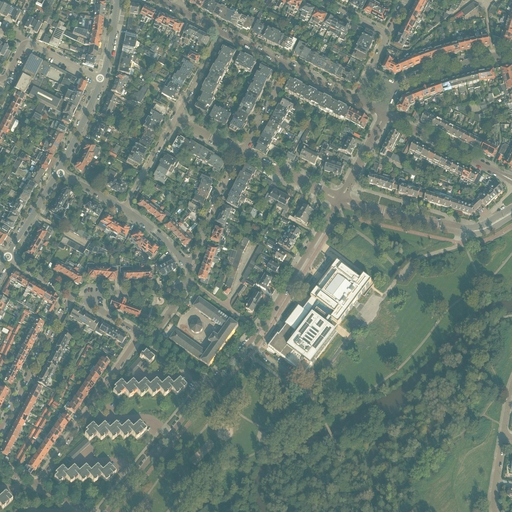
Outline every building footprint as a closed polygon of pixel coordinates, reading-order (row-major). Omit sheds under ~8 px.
[(38,0),(36,5),(41,8),(45,0),(38,0)] [(45,0),(41,8),(49,12),(54,0),(45,0)] [(198,0),(196,6),(201,9),(206,0),(198,0)] [(206,0),(201,9),(207,12),(213,1),(211,0),(210,0),(206,0)] [(279,0),(276,6),(277,7),(279,8),(281,4),(283,6),(286,1),(286,0),(279,0)] [(286,13),(289,14),(296,0),(289,0),(287,5),(290,7),(286,13)] [(296,0),(289,14),(292,16),(293,14),(294,12),(295,13),(297,13),(298,11),(299,7),(302,3),(301,2),(300,1),(299,2),(296,0)] [(359,0),(356,7),(357,8),(358,9),(359,9),(362,10),(366,2),(367,0),(359,0)] [(366,7),(364,11),(365,12),(365,13),(366,13),(367,13),(371,15),(377,3),(373,2),(369,0),(369,1),(368,3),(366,7)] [(416,2),(414,5),(424,10),(425,10),(428,12),(429,11),(429,10),(428,9),(430,5),(428,4),(419,0),(416,0),(415,2),(416,2)] [(207,12),(213,15),(218,4),(213,1),(207,12)] [(498,1),(495,3),(491,6),(498,10),(502,3),(498,1)] [(218,4),(213,15),(219,18),(224,9),(224,7),(225,5),(220,2),(218,4)] [(377,18),(378,19),(384,7),(377,3),(371,15),(374,17),(375,18),(376,18),(377,18)] [(299,19),(302,20),(309,7),(306,5),(305,4),(304,4),(303,4),(299,13),(302,14),(299,19)] [(126,31),(127,31),(136,33),(137,27),(132,26),(134,15),(137,16),(139,6),(130,5),(126,31)] [(413,8),(411,11),(423,17),(425,18),(426,16),(423,15),(425,11),(425,10),(424,10),(414,5),(412,8),(413,8)] [(4,21),(7,23),(14,10),(11,9),(8,7),(3,16),(6,18),(4,21)] [(142,16),(140,20),(141,20),(140,22),(142,23),(143,23),(150,10),(144,7),(142,11),(140,15),(142,16)] [(219,18),(225,21),(230,10),(224,7),(219,18)] [(309,7),(302,20),(305,22),(307,17),(310,18),(314,9),(313,8),(312,8),(311,8),(309,7)] [(384,7),(378,19),(380,20),(380,21),(381,21),(383,21),(384,22),(384,21),(385,20),(385,19),(385,18),(387,15),(388,14),(388,13),(389,10),(384,7)] [(230,10),(225,21),(230,24),(232,21),(236,13),(237,11),(231,8),(230,10)] [(14,10),(7,23),(10,24),(12,21),(15,23),(20,13),(16,11),(16,12),(14,10)] [(155,12),(150,10),(142,25),(139,30),(141,31),(148,19),(151,21),(155,12)] [(310,23),(315,25),(321,13),(319,12),(319,11),(318,11),(317,11),(316,10),(312,18),(310,23)] [(410,14),(407,18),(419,24),(423,17),(411,11),(411,12),(410,12),(409,13),(410,14)] [(461,12),(454,17),(456,20),(463,15),(461,12)] [(76,26),(80,17),(76,15),(73,13),(69,22),(76,26)] [(158,18),(153,27),(156,28),(156,27),(159,28),(160,27),(165,16),(165,17),(162,15),(162,14),(160,13),(158,18)] [(230,24),(236,27),(242,16),(236,13),(230,24)] [(321,13),(315,25),(318,27),(319,25),(321,26),(327,16),(326,15),(325,15),(324,14),(321,13)] [(255,27),(253,31),(255,32),(254,34),(258,36),(263,27),(264,25),(261,24),(261,23),(259,22),(262,16),(259,14),(254,23),(257,25),(255,27)] [(503,17),(502,20),(511,23),(511,16),(508,15),(506,19),(503,17)] [(166,28),(171,19),(168,18),(168,17),(167,16),(166,17),(165,16),(160,27),(163,28),(161,31),(164,33),(166,28)] [(242,30),(243,28),(248,17),(247,19),(242,16),(236,27),(242,30)] [(324,29),(328,31),(334,19),(333,19),(333,18),(331,17),(330,17),(328,16),(321,29),(324,31),(324,29)] [(75,29),(101,35),(103,20),(94,19),(80,17),(76,26),(75,29)] [(248,17),(243,28),(247,30),(248,28),(250,29),(254,21),(255,21),(255,20),(251,18),(251,19),(248,17)] [(26,32),(29,34),(35,22),(33,20),(29,18),(24,28),(27,29),(26,32)] [(407,18),(404,25),(415,31),(417,26),(420,28),(421,25),(420,25),(419,25),(419,24),(407,18)] [(173,31),(177,22),(177,21),(175,20),(174,21),(171,19),(166,28),(167,29),(165,33),(168,34),(169,32),(171,33),(173,31)] [(328,31),(327,32),(329,34),(330,32),(330,33),(333,34),(335,31),(339,22),(337,20),(337,21),(336,21),(334,20),(334,19),(328,31)] [(505,28),(511,30),(511,23),(502,20),(501,19),(500,22),(504,24),(503,27),(505,28)] [(35,22),(29,34),(32,35),(33,32),(37,34),(42,25),(38,23),(35,22)] [(44,37),(42,42),(42,43),(46,44),(57,49),(57,48),(59,44),(63,36),(65,31),(66,29),(62,27),(64,24),(59,22),(58,25),(54,23),(52,27),(56,29),(50,40),(48,39),(48,38),(44,37)] [(173,31),(171,33),(175,35),(174,35),(177,37),(183,25),(181,24),(180,24),(177,23),(177,22),(173,31)] [(335,31),(333,34),(336,35),(336,36),(336,37),(338,38),(340,34),(345,25),(344,25),(342,24),(342,23),(339,22),(335,31)] [(351,28),(350,29),(354,31),(356,32),(356,31),(359,27),(353,24),(351,28)] [(341,34),(339,38),(341,40),(344,41),(346,37),(349,31),(350,29),(351,28),(348,27),(348,26),(347,25),(346,26),(345,25),(340,34),(341,34)] [(404,25),(401,32),(418,41),(420,39),(413,36),(415,31),(404,25)] [(182,37),(181,38),(184,39),(184,40),(183,43),(185,44),(192,29),(187,26),(185,31),(182,37)] [(258,36),(257,38),(263,41),(264,40),(269,30),(263,27),(258,36)] [(500,30),(499,33),(501,34),(502,34),(511,36),(511,30),(505,28),(505,30),(504,30),(504,28),(500,27),(499,30),(500,30)] [(86,40),(100,43),(101,35),(75,29),(72,34),(86,40)] [(185,44),(187,45),(188,42),(189,42),(190,41),(192,42),(198,32),(192,29),(185,44)] [(269,30),(264,40),(267,42),(267,43),(274,46),(275,45),(278,47),(278,48),(283,38),(280,36),(280,35),(278,33),(279,33),(276,31),(275,32),(273,31),(272,32),(269,30)] [(84,45),(90,47),(98,49),(100,43),(86,40),(72,34),(65,31),(63,36),(84,45)] [(126,34),(125,41),(136,43),(138,37),(136,37),(136,36),(136,33),(127,31),(127,34),(126,34)] [(366,31),(363,36),(364,37),(374,42),(376,38),(374,37),(375,35),(366,31)] [(197,44),(194,49),(197,50),(204,35),(198,32),(192,42),(197,44)] [(398,37),(397,38),(406,43),(408,40),(412,42),(414,39),(418,41),(401,32),(399,35),(398,35),(397,37),(398,37)] [(487,32),(481,33),(483,47),(486,47),(489,47),(489,46),(490,46),(487,32)] [(475,34),(477,48),(483,47),(481,33),(478,33),(475,34)] [(457,38),(456,38),(460,52),(461,52),(463,52),(463,51),(466,51),(463,37),(462,34),(459,34),(459,38),(457,38)] [(473,38),(469,39),(472,49),(473,50),(475,49),(477,48),(475,34),(472,35),(473,38)] [(500,39),(492,37),(493,41),(493,46),(510,43),(511,40),(511,39),(511,36),(502,34),(500,39)] [(194,49),(192,54),(199,58),(201,55),(197,53),(198,51),(199,51),(200,48),(201,48),(201,47),(202,47),(205,48),(210,38),(204,35),(197,50),(194,49)] [(283,38),(278,48),(284,51),(285,50),(290,39),(289,38),(284,36),(284,37),(283,38)] [(472,49),(469,39),(466,40),(465,36),(463,37),(466,51),(472,49)] [(290,39),(285,50),(289,52),(289,50),(291,51),(294,46),(296,42),(296,41),(297,40),(291,37),(290,39)] [(358,44),(358,45),(361,47),(361,46),(364,47),(364,46),(366,47),(367,46),(371,48),(372,46),(371,45),(373,42),(364,37),(363,37),(363,38),(362,41),(360,40),(358,44)] [(454,42),(450,43),(453,54),(455,54),(457,54),(457,53),(460,52),(456,38),(456,37),(453,38),(454,42)] [(406,43),(397,38),(396,41),(395,41),(394,43),(395,44),(394,44),(403,49),(404,46),(405,46),(406,46),(408,47),(409,47),(410,45),(406,43)] [(445,40),(443,41),(447,56),(450,55),(452,55),(452,54),(453,54),(450,43),(447,44),(446,40),(445,40)] [(4,41),(0,48),(0,55),(3,57),(1,61),(5,63),(11,52),(7,50),(8,47),(5,45),(6,43),(4,41)] [(125,41),(123,47),(135,50),(137,51),(143,54),(153,60),(157,62),(160,56),(159,56),(154,53),(151,51),(146,49),(136,43),(125,41)] [(441,47),(438,48),(441,58),(441,57),(443,57),(444,57),(447,56),(443,41),(440,41),(441,44),(440,44),(441,47)] [(297,48),(295,53),(297,54),(296,55),(300,57),(305,48),(307,45),(301,42),(300,43),(297,48)] [(433,44),(430,44),(429,45),(430,46),(434,59),(438,58),(439,59),(440,58),(441,58),(438,48),(435,49),(434,46),(434,47),(433,44)] [(358,48),(356,51),(366,56),(368,53),(369,53),(371,48),(367,46),(366,47),(364,46),(364,47),(361,46),(361,47),(358,45),(357,47),(358,48)] [(200,100),(195,108),(197,109),(196,112),(206,117),(208,113),(209,112),(206,110),(208,107),(210,108),(210,109),(213,103),(212,103),(214,99),(212,98),(211,98),(213,94),(214,95),(218,88),(217,87),(220,80),(222,80),(226,73),(224,72),(226,69),(228,65),(229,66),(232,62),(232,61),(231,60),(230,59),(231,56),(233,57),(234,57),(234,56),(237,52),(232,49),(226,46),(225,49),(223,48),(219,57),(220,58),(217,64),(217,63),(215,67),(214,67),(210,74),(211,75),(207,82),(206,81),(203,89),(204,89),(202,93),(204,94),(201,101),(200,100)] [(428,51),(423,53),(427,62),(434,59),(430,46),(427,47),(428,50),(428,51)] [(123,47),(122,54),(133,56),(134,54),(136,54),(137,51),(135,50),(123,47)] [(157,47),(154,53),(159,56),(160,56),(161,57),(164,51),(157,47)] [(299,59),(305,62),(311,51),(305,48),(300,57),(299,59)] [(355,51),(353,50),(350,56),(362,62),(363,60),(365,60),(367,57),(366,56),(356,51),(355,51)] [(80,56),(82,56),(96,60),(97,54),(83,51),(83,53),(82,54),(80,53),(79,56),(80,56)] [(420,52),(416,53),(417,55),(420,64),(421,64),(422,64),(424,64),(424,63),(427,62),(423,53),(423,52),(423,51),(420,52)] [(316,54),(311,65),(317,68),(322,59),(318,57),(319,56),(320,53),(318,52),(316,54)] [(178,57),(178,58),(180,59),(181,59),(186,62),(187,59),(196,63),(197,61),(198,61),(199,59),(199,58),(192,54),(189,53),(188,53),(187,55),(184,54),(183,56),(181,55),(181,56),(179,55),(178,57)] [(310,53),(305,62),(311,65),(316,54),(314,53),(313,54),(310,53)] [(412,55),(410,55),(414,67),(418,65),(418,66),(420,65),(420,64),(417,55),(416,53),(413,54),(412,55)] [(122,54),(120,60),(132,63),(132,62),(134,63),(137,58),(133,56),(122,54)] [(234,64),(234,65),(235,66),(236,65),(237,65),(240,67),(239,68),(243,70),(249,58),(245,56),(244,57),(241,55),(238,60),(237,59),(234,64)] [(410,55),(403,58),(407,69),(411,68),(412,68),(413,68),(414,67),(410,55)] [(31,56),(21,75),(32,81),(40,85),(43,78),(45,79),(52,66),(44,62),(44,63),(31,56)] [(322,59),(317,68),(323,71),(328,60),(329,59),(323,56),(322,59)] [(385,70),(388,71),(394,59),(392,58),(388,56),(386,59),(386,60),(385,61),(385,62),(382,68),(383,69),(384,70),(385,70)] [(249,58),(243,70),(247,72),(247,71),(250,72),(251,73),(251,74),(252,74),(253,73),(255,69),(253,68),(256,63),(252,61),(253,60),(249,58)] [(398,63),(399,64),(402,72),(405,71),(407,70),(407,69),(403,58),(397,60),(398,62),(398,63)] [(394,59),(388,71),(389,71),(389,72),(390,73),(392,73),(393,73),(393,74),(395,75),(402,72),(399,64),(398,63),(398,62),(394,60),(394,59)] [(120,60),(119,66),(130,69),(131,68),(132,63),(120,60)] [(328,60),(323,71),(328,74),(334,63),(328,60)] [(181,64),(180,67),(191,73),(193,69),(191,68),(192,66),(183,61),(181,64)] [(333,64),(328,74),(334,77),(340,66),(337,65),(337,66),(333,64)] [(260,69),(259,70),(260,71),(262,72),(260,75),(270,80),(273,74),(271,73),(273,70),(262,65),(260,69)] [(119,66),(118,72),(119,73),(124,76),(128,79),(129,75),(130,69),(119,66)] [(340,66),(334,77),(340,80),(345,70),(341,69),(342,67),(340,66)] [(345,70),(340,80),(346,83),(347,81),(351,72),(352,70),(353,69),(347,66),(345,69),(345,70)] [(179,73),(178,74),(186,78),(189,80),(192,74),(191,73),(180,67),(179,69),(180,70),(179,73)] [(511,67),(493,70),(494,75),(495,75),(498,75),(498,74),(501,73),(502,77),(511,74),(511,69),(511,68),(511,67)] [(489,70),(486,71),(487,80),(488,81),(489,84),(489,86),(493,86),(492,81),(495,80),(495,79),(494,75),(493,70),(492,70),(491,70),(489,70)] [(478,73),(480,83),(483,82),(484,87),(487,87),(487,84),(486,82),(488,81),(487,80),(486,71),(481,72),(480,72),(478,72),(478,73)] [(351,72),(347,81),(351,83),(351,81),(353,82),(358,73),(356,72),(355,74),(351,72)] [(63,80),(60,85),(61,86),(68,89),(70,84),(69,83),(70,82),(67,81),(70,75),(66,73),(63,80)] [(174,75),(173,78),(183,84),(186,78),(178,74),(177,73),(175,76),(174,75)] [(256,79),(254,82),(255,83),(264,87),(267,81),(268,82),(270,80),(260,75),(258,74),(257,73),(255,79),(256,79)] [(471,74),(470,74),(473,84),(473,86),(474,88),(474,89),(480,88),(479,83),(480,83),(478,73),(474,73),(473,73),(471,73),(471,74)] [(116,76),(115,78),(117,79),(121,81),(126,84),(129,79),(128,79),(124,76),(123,77),(122,76),(118,74),(118,75),(117,75),(116,76)] [(474,89),(474,88),(473,86),(473,84),(470,74),(470,75),(469,74),(467,74),(467,75),(464,76),(465,81),(463,81),(464,86),(467,86),(468,90),(474,89)] [(499,82),(501,86),(511,81),(511,74),(502,77),(503,81),(499,82)] [(30,86),(32,81),(21,75),(14,90),(24,95),(29,86),(30,86)] [(70,75),(67,81),(70,82),(74,84),(73,85),(85,90),(87,84),(72,77),(70,75)] [(456,78),(458,88),(459,92),(459,93),(463,92),(466,91),(465,91),(464,86),(463,81),(465,81),(464,76),(459,77),(458,77),(457,77),(456,78)] [(43,78),(40,85),(45,88),(46,88),(46,86),(49,81),(45,79),(43,78)] [(173,78),(170,83),(180,89),(183,84),(173,78)] [(454,89),(458,88),(456,78),(455,78),(454,78),(453,78),(452,79),(449,80),(452,91),(453,94),(456,94),(454,89)] [(112,86),(113,86),(123,90),(124,91),(125,88),(122,86),(123,84),(120,83),(121,81),(117,79),(116,81),(115,81),(114,84),(113,83),(112,86)] [(445,81),(440,83),(444,94),(445,97),(447,96),(446,93),(450,91),(452,91),(449,80),(448,80),(447,80),(446,81),(445,81)] [(30,86),(25,96),(30,98),(39,103),(45,106),(52,109),(53,110),(55,111),(61,114),(72,119),(76,108),(68,104),(56,98),(54,98),(48,94),(44,92),(46,88),(45,88),(40,85),(32,81),(30,86)] [(290,81),(286,90),(286,91),(289,92),(289,93),(289,94),(294,96),(296,97),(297,96),(300,98),(305,88),(302,86),(295,82),(294,83),(290,81)] [(511,81),(501,86),(502,90),(504,93),(505,97),(507,95),(509,95),(509,94),(510,94),(511,93),(511,81)] [(166,89),(175,94),(177,95),(180,89),(170,83),(166,89)] [(251,86),(249,89),(262,96),(263,92),(262,91),(264,87),(255,83),(253,87),(251,86)] [(436,84),(434,85),(437,95),(440,94),(440,95),(443,94),(444,94),(440,83),(439,83),(438,83),(436,84)] [(74,91),(82,95),(85,90),(73,85),(73,86),(76,88),(74,91)] [(428,87),(427,88),(430,97),(431,99),(432,100),(436,98),(436,96),(437,95),(434,85),(430,86),(429,86),(427,87),(428,87)] [(113,86),(112,90),(111,89),(110,91),(111,91),(111,92),(114,93),(114,94),(120,97),(123,90),(113,86)] [(137,102),(140,104),(141,103),(143,100),(149,91),(142,87),(139,92),(141,93),(137,102)] [(305,88),(300,98),(304,100),(303,101),(311,105),(312,104),(315,105),(320,96),(316,94),(317,93),(309,89),(309,90),(305,88)] [(427,100),(431,99),(430,97),(427,88),(426,88),(425,88),(424,88),(424,89),(423,89),(420,90),(425,105),(428,104),(427,101),(428,101),(427,100)] [(175,94),(166,89),(164,92),(163,92),(163,91),(161,94),(170,99),(171,97),(173,98),(175,94)] [(249,94),(247,97),(257,102),(258,99),(260,99),(262,96),(249,89),(247,93),(249,94)] [(425,105),(420,90),(419,91),(418,90),(416,91),(416,92),(411,94),(415,103),(416,104),(419,102),(420,104),(424,103),(425,105)] [(74,91),(73,94),(68,92),(66,96),(79,102),(82,95),(74,91)] [(155,94),(149,91),(143,100),(145,101),(146,98),(151,101),(155,94)] [(17,93),(14,99),(22,103),(25,97),(18,93),(17,93)] [(56,94),(54,98),(56,98),(68,104),(76,108),(79,104),(79,102),(66,96),(66,97),(65,97),(56,94)] [(415,104),(416,104),(415,103),(411,94),(410,94),(408,95),(402,98),(400,102),(409,106),(410,107),(415,104)] [(109,96),(106,103),(115,106),(116,107),(116,106),(115,106),(116,103),(121,105),(122,102),(117,100),(109,96)] [(320,96),(315,105),(319,107),(318,108),(326,112),(326,111),(330,113),(335,103),(331,101),(332,100),(324,97),(324,98),(320,96)] [(154,101),(153,102),(155,103),(161,106),(166,110),(169,105),(165,102),(162,100),(163,99),(159,97),(156,102),(154,101)] [(244,101),(241,106),(245,108),(246,107),(248,108),(248,107),(250,108),(251,107),(254,109),(256,106),(255,106),(257,102),(247,97),(245,101),(244,101)] [(14,99),(12,104),(19,108),(22,109),(24,104),(22,103),(14,99)] [(507,105),(509,109),(511,108),(511,100),(510,101),(508,102),(507,100),(504,101),(504,102),(503,102),(504,104),(505,104),(507,104),(507,105)] [(279,106),(289,112),(290,112),(292,109),(295,110),(296,108),(283,101),(280,106),(279,106)] [(150,106),(149,109),(152,111),(163,117),(163,116),(165,116),(168,111),(166,110),(161,106),(155,103),(153,102),(153,103),(153,104),(151,107),(150,106)] [(410,107),(409,106),(400,102),(399,105),(398,106),(397,107),(397,108),(397,109),(397,110),(403,113),(404,112),(406,114),(409,107),(410,107)] [(45,106),(39,103),(34,112),(40,115),(45,106)] [(106,103),(104,109),(112,113),(113,113),(114,111),(113,110),(114,106),(106,103)] [(335,103),(330,113),(334,115),(333,116),(341,120),(341,119),(345,121),(346,119),(345,119),(349,111),(346,109),(346,108),(339,104),(338,105),(335,103)] [(12,104),(9,110),(16,113),(19,115),(21,111),(18,110),(19,108),(12,104)] [(127,111),(134,115),(137,110),(129,106),(127,111)] [(241,109),(240,112),(249,117),(251,114),(252,114),(254,109),(251,107),(250,108),(248,107),(248,108),(246,107),(245,108),(241,106),(240,108),(241,109)] [(279,106),(276,112),(286,117),(288,115),(286,114),(288,111),(279,106)] [(423,116),(420,121),(426,124),(430,116),(426,114),(426,113),(425,113),(426,112),(429,109),(430,106),(425,106),(421,114),(423,116)] [(213,113),(210,118),(214,120),(214,121),(219,124),(221,120),(220,119),(221,117),(222,115),(220,114),(222,111),(220,109),(219,111),(216,109),(215,109),(216,108),(214,107),(213,108),(211,112),(213,113)] [(103,110),(100,116),(105,118),(109,119),(110,120),(110,119),(110,118),(111,118),(112,118),(113,118),(114,118),(115,117),(116,117),(116,116),(117,115),(113,113),(112,113),(104,109),(103,110)] [(9,110),(6,115),(13,119),(16,113),(9,110)] [(348,122),(351,123),(351,122),(356,113),(354,111),(352,110),(351,110),(350,110),(349,111),(345,119),(346,119),(345,121),(344,122),(345,121),(346,120),(349,121),(348,122)] [(149,116),(152,117),(151,119),(160,124),(163,120),(161,119),(163,117),(152,111),(151,113),(151,112),(150,113),(151,114),(149,116)] [(221,120),(219,124),(221,125),(222,124),(226,126),(228,121),(230,122),(231,119),(232,120),(233,117),(232,116),(231,116),(230,117),(227,115),(227,113),(222,111),(220,114),(222,115),(221,117),(220,119),(221,120)] [(34,112),(31,119),(40,123),(43,117),(40,115),(34,112)] [(236,115),(234,120),(246,127),(247,124),(245,123),(248,117),(249,117),(240,112),(239,112),(237,116),(236,115)] [(276,112),(273,117),(282,122),(284,119),(285,120),(289,122),(290,120),(286,117),(276,112)] [(354,125),(357,126),(362,116),(360,115),(360,114),(358,113),(357,113),(356,113),(351,122),(352,123),(355,124),(354,125)] [(59,117),(58,119),(58,120),(62,122),(62,121),(65,123),(69,125),(72,119),(61,114),(60,117),(59,117)] [(430,116),(426,124),(432,127),(436,119),(437,119),(437,117),(431,114),(430,116)] [(6,115),(3,121),(13,126),(16,120),(13,119),(6,115)] [(362,116),(357,126),(358,126),(361,127),(360,128),(364,130),(369,119),(366,118),(366,117),(365,116),(364,117),(362,116)] [(273,117),(270,122),(283,130),(284,131),(287,125),(282,122),(273,117)] [(145,125),(144,128),(153,133),(157,127),(158,128),(160,124),(151,119),(150,120),(148,119),(147,119),(144,124),(145,125)] [(436,119),(432,127),(438,129),(442,121),(437,119),(436,119)] [(246,127),(234,120),(233,121),(234,121),(232,124),(229,129),(240,135),(241,132),(243,133),(246,127)] [(313,120),(307,131),(310,132),(315,121),(313,120)] [(3,121),(0,126),(8,130),(10,131),(13,126),(3,121)] [(442,121),(438,129),(444,132),(448,124),(442,121)] [(50,128),(56,131),(64,136),(67,130),(64,129),(65,128),(53,122),(50,128)] [(270,122),(267,128),(276,133),(280,135),(283,130),(270,122)] [(95,127),(93,130),(95,131),(101,134),(108,137),(109,135),(105,133),(107,128),(105,127),(103,126),(98,124),(96,128),(95,127)] [(448,124),(444,132),(450,135),(454,127),(448,124)] [(454,127),(450,135),(456,138),(460,130),(461,128),(455,125),(454,127)] [(144,131),(142,134),(143,135),(152,141),(155,137),(153,136),(154,134),(153,133),(144,128),(143,128),(144,129),(144,131)] [(267,128),(264,133),(274,139),(277,140),(278,138),(274,135),(276,133),(267,128)] [(44,129),(43,131),(50,134),(61,140),(63,137),(64,136),(56,131),(53,130),(52,132),(51,132),(44,129)] [(93,134),(91,139),(96,141),(104,145),(108,137),(101,134),(95,131),(93,130),(92,134),(93,134)] [(307,130),(300,143),(302,144),(303,144),(304,143),(310,132),(307,131),(307,130)] [(460,130),(456,138),(461,141),(465,133),(460,130)] [(43,131),(42,133),(49,137),(48,137),(50,138),(49,140),(51,141),(59,146),(61,140),(50,134),(43,131)] [(343,144),(354,149),(357,143),(349,139),(346,137),(348,135),(340,131),(339,134),(345,137),(346,138),(343,144)] [(391,131),(388,137),(396,141),(397,141),(399,142),(403,135),(396,131),(396,133),(391,131)] [(264,134),(261,139),(271,144),(272,142),(271,141),(273,138),(264,133),(264,134)] [(465,133),(461,141),(462,141),(467,144),(471,136),(465,133)] [(471,136),(467,144),(468,144),(473,147),(477,139),(478,138),(478,137),(472,133),(471,136)] [(143,136),(140,141),(149,146),(151,147),(154,141),(152,141),(143,135),(143,136)] [(388,137),(385,143),(393,147),(396,141),(388,137)] [(176,149),(179,151),(180,149),(185,140),(181,138),(180,140),(178,139),(173,148),(175,150),(176,149)] [(185,140),(180,149),(181,150),(185,152),(186,151),(191,142),(186,139),(185,140)] [(273,145),(271,144),(261,139),(258,144),(259,145),(268,150),(270,151),(273,145)] [(477,139),(473,147),(479,150),(481,146),(483,142),(477,139)] [(41,141),(40,143),(44,145),(56,152),(59,146),(51,141),(49,140),(48,141),(46,140),(44,143),(41,141)] [(139,140),(135,146),(136,146),(146,152),(149,146),(140,141),(139,140)] [(486,155),(487,155),(493,143),(487,140),(480,152),(483,153),(484,154),(485,155),(486,155)] [(189,154),(191,156),(197,145),(191,142),(185,152),(186,153),(186,152),(190,153),(189,154)] [(411,147),(409,150),(415,153),(419,145),(414,142),(411,147)] [(40,143),(39,145),(43,147),(43,148),(41,151),(42,151),(44,152),(45,153),(46,153),(53,157),(56,152),(44,145),(40,143)] [(301,148),(299,152),(302,154),(300,158),(307,162),(312,153),(308,150),(308,147),(306,146),(307,145),(304,143),(303,144),(301,148)] [(312,153),(307,162),(314,165),(317,161),(318,158),(319,159),(321,160),(322,160),(326,151),(328,148),(329,146),(327,146),(328,145),(324,143),(321,149),(322,149),(320,153),(320,154),(319,155),(316,154),(317,150),(314,148),(312,153)] [(384,157),(385,156),(387,151),(390,153),(390,152),(391,152),(393,147),(385,143),(382,149),(383,149),(382,151),(380,153),(381,153),(380,155),(381,155),(383,157),(383,156),(384,157)] [(493,143),(487,155),(488,156),(489,157),(490,156),(493,158),(495,154),(498,148),(500,145),(500,144),(497,143),(496,145),(493,143)] [(87,144),(84,150),(86,151),(94,155),(96,157),(97,156),(96,156),(98,153),(97,152),(98,150),(98,149),(96,148),(95,148),(91,145),(90,146),(87,144)] [(343,144),(340,150),(351,155),(354,149),(343,144)] [(113,152),(112,153),(117,155),(118,155),(121,148),(116,145),(113,152)] [(194,156),(197,158),(203,149),(197,145),(191,156),(194,157),(194,156)] [(259,145),(256,151),(266,156),(268,154),(266,153),(268,150),(259,145)] [(415,153),(413,157),(416,158),(419,159),(419,160),(421,156),(425,148),(419,145),(415,153)] [(134,149),(131,155),(132,155),(133,156),(142,161),(144,159),(142,158),(146,152),(136,146),(134,149)] [(425,148),(421,156),(427,159),(431,151),(425,148)] [(200,161),(202,162),(208,152),(203,149),(197,158),(201,160),(200,161)] [(40,153),(38,155),(50,162),(53,157),(46,153),(45,153),(44,152),(42,151),(41,153),(40,153)] [(86,151),(83,157),(91,161),(92,158),(94,155),(86,151)] [(324,171),(332,173),(336,163),(330,162),(332,154),(326,151),(322,160),(326,162),(323,167),(325,168),(324,171)] [(429,162),(432,164),(437,154),(431,151),(427,159),(427,160),(426,161),(426,162),(429,164),(429,162)] [(208,165),(214,155),(208,152),(202,162),(205,164),(205,162),(209,164),(208,165)] [(437,154),(433,162),(438,165),(443,157),(437,154)] [(50,162),(38,155),(36,160),(48,167),(50,162)] [(127,161),(126,163),(132,166),(136,169),(138,166),(139,167),(142,161),(133,156),(132,155),(130,159),(129,158),(128,160),(127,160),(127,161)] [(213,170),(219,160),(220,158),(214,155),(208,165),(214,169),(213,170)] [(83,157),(80,163),(88,167),(90,164),(91,161),(83,157)] [(165,158),(163,161),(162,160),(161,161),(174,167),(175,169),(180,161),(174,158),(173,160),(168,157),(167,158),(165,158)] [(443,157),(438,165),(444,168),(448,160),(443,157)] [(14,164),(20,167),(23,161),(17,158),(15,162),(14,164)] [(34,166),(36,168),(45,172),(48,167),(36,160),(32,158),(31,161),(35,163),(34,166)] [(505,160),(503,163),(511,167),(511,168),(511,160),(508,158),(506,161),(505,160)] [(219,160),(213,170),(218,174),(224,165),(222,163),(222,162),(219,160)] [(448,160),(444,168),(450,171),(454,163),(448,160)] [(161,161),(158,166),(169,172),(170,170),(172,170),(174,167),(161,161)] [(80,163),(78,162),(75,168),(78,170),(78,171),(84,174),(87,167),(88,168),(88,167),(80,163)] [(336,163),(332,173),(340,176),(342,169),(343,169),(346,164),(343,163),(342,165),(336,163)] [(367,182),(367,184),(373,185),(376,177),(378,169),(379,165),(375,163),(373,171),(375,171),(374,175),(373,176),(369,175),(367,182)] [(449,172),(449,173),(452,174),(453,173),(456,174),(460,166),(454,163),(450,171),(449,172)] [(29,181),(37,186),(39,182),(40,180),(31,175),(28,173),(24,171),(23,172),(18,169),(20,167),(14,164),(9,171),(26,180),(28,181),(29,181)] [(246,165),(242,174),(251,178),(252,176),(254,176),(256,171),(246,165)] [(155,172),(157,173),(167,179),(167,178),(166,178),(169,172),(158,166),(155,172)] [(460,166),(456,174),(462,177),(466,169),(460,166)] [(35,167),(31,175),(40,180),(45,172),(36,168),(35,167)] [(467,183),(467,182),(472,172),(472,171),(469,170),(466,169),(462,177),(461,178),(459,183),(461,184),(462,181),(467,183)] [(110,171),(104,181),(107,183),(107,182),(109,183),(107,186),(112,188),(111,190),(114,191),(118,184),(116,183),(116,182),(113,180),(112,182),(116,174),(110,171)] [(478,175),(472,172),(467,182),(468,181),(469,182),(470,183),(469,184),(473,186),(473,184),(475,180),(478,175)] [(157,173),(154,177),(156,177),(155,179),(159,182),(160,182),(164,185),(166,183),(164,182),(166,178),(165,178),(157,173)] [(238,179),(237,179),(247,184),(249,181),(250,182),(251,179),(252,179),(251,179),(251,178),(242,174),(241,173),(238,179)] [(382,179),(380,188),(386,189),(388,182),(388,181),(390,177),(383,175),(382,179)] [(202,176),(200,179),(202,180),(201,183),(211,187),(212,183),(211,183),(211,182),(212,181),(207,179),(202,176)] [(118,184),(114,191),(117,193),(117,191),(122,194),(123,192),(125,193),(129,185),(122,181),(123,178),(122,177),(120,181),(118,184)] [(373,185),(380,188),(382,179),(376,177),(373,185)] [(237,179),(234,185),(245,190),(247,188),(246,187),(247,184),(237,179)] [(398,193),(405,195),(408,185),(408,184),(409,182),(399,179),(398,184),(396,190),(399,191),(398,193)] [(21,180),(20,182),(22,183),(22,184),(23,184),(24,185),(34,191),(37,186),(29,181),(28,181),(26,180),(25,183),(24,182),(23,181),(21,180)] [(393,189),(396,190),(398,184),(388,181),(386,189),(392,191),(393,189)] [(503,192),(496,184),(496,183),(493,182),(492,183),(489,181),(487,184),(483,181),(481,184),(488,189),(490,190),(497,197),(503,192)] [(201,184),(199,189),(210,194),(212,188),(211,187),(200,182),(199,183),(201,184)] [(20,186),(19,188),(21,189),(24,191),(31,195),(34,191),(24,185),(23,184),(22,184),(22,183),(20,186)] [(408,185),(405,195),(411,197),(414,186),(408,184),(408,185)] [(232,191),(241,196),(243,193),(244,193),(245,190),(234,185),(231,191),(232,191)] [(266,197),(264,200),(268,202),(270,199),(278,203),(282,195),(278,193),(279,192),(277,191),(276,192),(274,191),(273,191),(274,188),(272,186),(268,193),(266,197)] [(414,186),(411,197),(417,199),(418,197),(421,198),(423,191),(424,189),(421,188),(414,186)] [(63,192),(60,197),(71,203),(80,208),(83,202),(80,200),(77,205),(74,203),(74,202),(69,199),(73,193),(64,188),(61,191),(63,192)] [(18,191),(17,193),(28,200),(31,195),(24,191),(21,189),(20,189),(19,190),(18,191)] [(196,191),(194,194),(196,195),(207,200),(210,194),(199,189),(198,192),(196,191)] [(485,195),(491,202),(494,199),(495,199),(497,197),(490,190),(488,189),(487,191),(488,193),(486,194),(485,195)] [(10,192),(8,195),(13,198),(15,195),(17,196),(16,197),(17,198),(19,199),(18,200),(18,201),(25,205),(28,200),(17,193),(16,193),(11,190),(11,191),(10,192)] [(230,197),(239,202),(241,199),(240,199),(241,196),(232,191),(229,197),(230,197)] [(423,191),(421,198),(424,199),(424,201),(430,203),(433,194),(423,191)] [(430,203),(436,205),(440,193),(434,191),(433,193),(433,194),(430,203)] [(436,205),(443,207),(446,195),(440,193),(436,205)] [(474,203),(473,203),(474,204),(478,208),(483,204),(486,207),(491,202),(485,195),(483,194),(476,201),(475,201),(474,203)] [(141,202),(138,206),(142,208),(143,207),(147,210),(152,203),(154,200),(153,199),(151,201),(143,195),(139,201),(141,202)] [(196,195),(193,201),(202,206),(204,206),(207,200),(196,195)] [(282,195),(278,203),(285,207),(290,199),(282,195)] [(443,207),(449,209),(452,200),(452,197),(446,195),(443,207)] [(60,197),(56,205),(62,208),(64,210),(66,208),(68,204),(70,205),(71,203),(60,197)] [(239,202),(230,197),(227,203),(232,206),(238,209),(238,208),(239,206),(238,205),(239,202)] [(13,201),(12,203),(13,203),(23,209),(25,205),(18,201),(18,200),(13,198),(13,201)] [(193,201),(191,200),(188,206),(190,207),(189,210),(192,213),(192,214),(196,215),(197,216),(198,216),(198,215),(199,215),(198,214),(197,214),(196,214),(197,212),(196,212),(197,210),(198,211),(199,209),(201,209),(202,206),(193,201)] [(452,200),(449,209),(462,213),(464,204),(455,201),(453,200),(452,200)] [(85,213),(80,223),(84,225),(95,205),(92,204),(92,205),(87,202),(82,211),(85,213)] [(12,203),(10,208),(13,209),(20,214),(23,209),(12,203)] [(152,203),(147,210),(154,216),(161,208),(155,203),(154,204),(152,203)] [(464,204),(462,213),(471,216),(472,214),(473,214),(474,213),(475,212),(475,211),(478,208),(474,204),(473,203),(472,204),(472,205),(471,206),(464,204)] [(52,208),(50,212),(54,215),(56,216),(59,217),(62,212),(64,214),(66,211),(64,210),(62,208),(56,205),(53,209),(52,208)] [(95,205),(89,215),(91,217),(93,218),(96,220),(99,216),(102,211),(97,208),(98,207),(95,205)] [(302,205),(298,212),(300,213),(300,212),(310,218),(313,212),(309,210),(310,210),(310,209),(302,205)] [(161,208),(154,216),(158,219),(157,220),(161,223),(164,219),(166,221),(171,215),(166,211),(163,214),(161,212),(163,210),(164,208),(162,206),(161,208)] [(224,206),(222,212),(229,215),(231,216),(232,213),(234,214),(235,211),(232,210),(229,208),(224,206)] [(6,210),(5,211),(8,213),(9,214),(17,218),(20,214),(13,209),(10,208),(8,210),(6,209),(6,210)] [(253,209),(249,216),(253,217),(254,218),(258,212),(257,211),(253,209)] [(222,212),(219,217),(227,220),(231,222),(232,220),(237,222),(238,219),(237,218),(231,216),(229,215),(222,212)] [(290,216),(288,219),(290,220),(294,223),(296,220),(305,225),(310,218),(300,212),(300,213),(298,216),(296,215),(294,218),(290,216)] [(4,214),(2,217),(14,224),(17,218),(9,214),(8,213),(6,216),(4,214)] [(100,222),(98,227),(105,231),(106,229),(106,228),(110,221),(111,219),(106,216),(104,220),(103,219),(101,222),(100,222)] [(169,229),(173,232),(179,226),(182,223),(180,221),(178,223),(176,222),(177,220),(174,217),(165,227),(168,230),(169,229)] [(220,224),(219,226),(228,230),(232,232),(232,231),(233,231),(234,228),(229,226),(229,225),(226,223),(227,220),(219,217),(217,223),(220,224)] [(0,220),(0,223),(4,225),(6,227),(11,229),(11,228),(12,229),(13,229),(14,227),(14,226),(13,225),(14,224),(4,218),(3,218),(3,219),(2,221),(0,220)] [(106,237),(108,238),(116,225),(110,221),(106,228),(106,229),(109,231),(106,237)] [(38,234),(36,238),(46,245),(48,242),(45,241),(49,235),(46,233),(49,228),(50,227),(44,224),(40,230),(39,230),(37,233),(38,234)] [(108,238),(115,239),(117,235),(121,228),(116,225),(108,238)] [(0,231),(7,236),(10,231),(6,228),(3,226),(2,228),(0,227),(0,231)] [(122,226),(121,228),(117,235),(124,239),(127,233),(126,233),(128,229),(122,226)] [(179,226),(173,232),(180,239),(188,230),(183,226),(181,228),(179,226)] [(215,228),(213,234),(223,238),(225,237),(225,236),(225,235),(224,235),(225,232),(227,232),(228,230),(219,226),(218,229),(215,228)] [(287,233),(297,239),(301,232),(291,227),(289,229),(291,230),(289,234),(287,233)] [(188,230),(180,239),(183,243),(182,244),(185,247),(191,241),(190,241),(192,240),(193,237),(190,235),(189,235),(188,234),(190,233),(188,230)] [(131,238),(130,239),(133,241),(131,243),(134,246),(136,245),(136,244),(143,236),(137,231),(134,235),(134,234),(130,238),(131,238)] [(287,237),(285,240),(293,245),(297,239),(287,233),(285,236),(287,237)] [(213,234),(211,241),(219,243),(218,245),(223,247),(224,247),(225,242),(222,241),(223,240),(223,238),(213,234)] [(134,246),(134,247),(139,251),(140,249),(141,249),(146,242),(141,238),(143,236),(136,244),(136,245),(134,246)] [(36,238),(31,247),(36,250),(39,251),(42,245),(45,247),(46,245),(36,238)] [(285,240),(282,238),(278,243),(290,250),(293,245),(285,240)] [(143,251),(146,253),(151,247),(146,242),(140,249),(142,251),(143,251)] [(275,246),(268,242),(266,245),(275,250),(273,252),(275,253),(273,256),(283,262),(286,257),(279,252),(281,250),(275,246)] [(292,253),(297,255),(302,244),(296,242),(292,253)] [(146,253),(142,257),(144,260),(146,258),(147,259),(149,257),(151,258),(152,257),(153,256),(156,253),(155,252),(158,249),(153,245),(151,247),(146,253)] [(36,250),(31,247),(28,251),(27,250),(25,254),(34,260),(36,257),(36,256),(37,255),(36,255),(37,254),(38,254),(40,255),(41,253),(39,251),(36,250)] [(209,247),(207,254),(215,256),(216,257),(218,252),(219,252),(220,251),(220,250),(220,249),(218,248),(217,249),(214,248),(214,249),(209,247)] [(170,262),(165,265),(169,273),(176,270),(173,264),(176,263),(174,260),(173,258),(171,256),(169,254),(167,256),(170,262)] [(207,254),(205,260),(213,263),(216,264),(218,257),(215,256),(207,254)] [(205,260),(203,266),(211,269),(213,263),(205,260)] [(56,266),(53,270),(57,273),(58,272),(62,274),(68,264),(66,262),(64,265),(59,261),(56,266)] [(269,266),(267,268),(268,269),(267,270),(271,272),(272,271),(276,274),(277,272),(277,273),(279,270),(278,270),(280,268),(269,261),(267,265),(269,266)] [(298,307),(285,325),(287,326),(279,336),(278,335),(268,347),(274,352),(277,355),(304,375),(312,365),(311,364),(315,360),(316,361),(337,333),(334,330),(338,325),(340,323),(352,307),(353,306),(356,301),(357,301),(361,295),(371,282),(364,276),(360,281),(356,278),(343,268),(342,268),(343,267),(337,263),(332,270),(331,269),(315,290),(316,290),(311,297),(311,298),(312,299),(303,310),(303,311),(298,307)] [(62,274),(70,279),(77,268),(74,266),(73,268),(68,265),(68,264),(62,274)] [(89,269),(88,274),(89,274),(89,278),(95,279),(96,269),(96,265),(91,264),(90,269),(89,269)] [(169,273),(165,265),(159,268),(158,266),(156,267),(156,271),(156,273),(159,273),(159,272),(160,272),(163,277),(169,273)] [(139,271),(133,271),(133,279),(142,279),(142,266),(139,266),(139,271)] [(144,266),(142,266),(142,279),(148,279),(148,280),(152,280),(152,270),(149,268),(146,268),(146,267),(144,267),(144,266)] [(203,266),(201,272),(209,275),(211,269),(203,266)] [(109,278),(108,280),(115,280),(115,276),(116,277),(117,268),(109,267),(109,269),(109,278)] [(120,268),(120,274),(123,274),(124,281),(128,281),(128,279),(133,279),(133,271),(133,267),(120,268)] [(77,268),(70,279),(75,281),(74,283),(78,285),(79,283),(81,284),(84,280),(83,275),(84,275),(78,271),(79,269),(77,268)] [(10,284),(13,286),(19,276),(19,275),(14,272),(1,293),(7,296),(9,293),(9,292),(6,291),(10,284)] [(201,272),(198,278),(201,279),(201,282),(200,282),(207,285),(208,282),(207,281),(208,276),(209,275),(201,272)] [(259,279),(262,281),(269,285),(273,279),(265,275),(263,273),(259,279)] [(19,289),(21,286),(25,279),(24,279),(24,278),(22,277),(19,276),(13,286),(19,289)] [(25,279),(21,286),(23,288),(24,288),(23,290),(24,291),(25,291),(31,282),(28,281),(28,280),(26,279),(25,279)] [(221,279),(219,279),(219,282),(215,287),(219,290),(223,285),(223,284),(220,282),(221,279)] [(259,279),(256,285),(258,286),(259,287),(261,288),(266,291),(269,285),(262,281),(259,279)] [(30,296),(36,286),(36,285),(35,285),(34,284),(33,284),(31,282),(25,291),(23,296),(26,297),(28,294),(30,296)] [(244,285),(237,294),(240,296),(246,288),(248,284),(245,283),(244,285)] [(36,286),(30,296),(36,299),(42,289),(41,289),(41,288),(39,287),(38,287),(36,286)] [(36,299),(38,300),(41,302),(42,300),(43,300),(47,292),(46,291),(45,290),(44,290),(42,289),(36,299)] [(40,304),(42,305),(43,303),(47,305),(53,295),(50,293),(47,292),(43,300),(42,300),(41,302),(40,304)] [(248,306),(247,306),(247,307),(247,308),(246,309),(249,311),(248,312),(251,313),(251,312),(252,313),(262,297),(256,293),(253,296),(254,297),(249,305),(248,306)] [(53,295),(47,305),(50,307),(48,312),(50,313),(59,298),(53,295)] [(0,296),(0,303),(4,306),(6,307),(7,307),(8,305),(9,304),(8,304),(9,301),(6,300),(4,299),(0,296)] [(135,317),(138,318),(142,309),(138,308),(138,309),(125,304),(127,300),(121,298),(119,302),(112,299),(109,306),(117,309),(116,311),(122,313),(123,311),(136,315),(135,317)] [(176,330),(169,339),(208,367),(232,335),(238,326),(232,321),(214,308),(213,307),(212,307),(199,298),(193,307),(223,329),(218,337),(214,334),(208,342),(212,344),(207,352),(176,330)] [(74,309),(70,316),(74,318),(73,319),(77,322),(83,312),(79,310),(78,311),(74,309)] [(83,312),(77,322),(82,324),(82,323),(86,326),(90,318),(87,316),(88,315),(83,312)] [(23,313),(20,320),(22,322),(23,321),(24,318),(26,319),(28,316),(23,313)] [(90,318),(86,326),(90,328),(89,329),(93,332),(94,331),(98,323),(99,322),(95,319),(94,320),(90,318)] [(36,320),(33,325),(41,329),(44,324),(36,320)] [(191,331),(195,334),(200,333),(203,329),(202,324),(198,321),(193,322),(190,326),(191,331)] [(104,334),(105,334),(109,328),(103,324),(102,325),(98,323),(94,331),(103,336),(104,334)] [(31,324),(28,329),(30,330),(38,334),(41,329),(33,325),(31,324)] [(60,327),(58,331),(62,332),(69,336),(71,332),(60,327)] [(105,334),(111,338),(114,331),(109,328),(105,334)] [(25,334),(27,335),(36,340),(38,334),(30,330),(28,329),(25,334)] [(111,338),(116,341),(120,334),(114,331),(111,338)] [(61,338),(59,341),(66,345),(69,342),(70,342),(72,338),(69,336),(62,332),(60,335),(60,337),(59,337),(60,337),(61,338)] [(120,334),(116,341),(118,342),(122,344),(120,347),(122,349),(123,349),(123,350),(127,343),(127,342),(124,341),(126,338),(120,334)] [(27,335),(25,340),(33,345),(36,340),(27,335)] [(23,340),(20,345),(22,346),(30,350),(33,345),(25,340),(23,340)] [(66,350),(64,349),(66,345),(59,341),(57,345),(56,344),(53,349),(63,354),(67,356),(69,352),(66,350)] [(88,345),(84,352),(87,354),(90,349),(92,350),(93,348),(88,345)] [(22,346),(19,351),(27,355),(30,350),(22,346)] [(61,359),(63,354),(53,349),(51,354),(52,354),(50,358),(58,362),(62,364),(64,360),(61,359)] [(17,350),(14,355),(25,360),(27,355),(20,351),(19,351),(17,350)] [(140,356),(140,357),(145,361),(145,360),(149,364),(154,359),(146,351),(143,355),(142,354),(140,356)] [(14,355),(13,357),(15,359),(14,361),(22,365),(25,360),(14,355)] [(283,376),(289,366),(278,358),(277,360),(273,357),(268,365),(283,376)] [(46,362),(45,365),(55,371),(57,366),(56,366),(58,362),(50,358),(47,363),(46,362)] [(103,358),(99,363),(106,368),(110,363),(103,358)] [(14,361),(11,366),(19,371),(22,365),(14,361)] [(99,363),(95,368),(103,373),(106,368),(99,363)] [(10,369),(9,372),(17,376),(19,371),(11,366),(9,365),(8,368),(10,369)] [(44,369),(42,374),(49,378),(51,374),(52,375),(55,371),(45,365),(43,368),(44,369)] [(90,371),(90,372),(92,373),(99,378),(103,373),(95,368),(93,367),(90,371)] [(9,372),(6,377),(14,381),(17,376),(9,372)] [(92,373),(88,378),(95,383),(99,378),(92,373)] [(49,378),(42,374),(39,380),(37,379),(36,382),(46,387),(48,383),(47,382),(49,378)] [(4,376),(3,378),(5,379),(3,382),(7,384),(11,386),(14,381),(6,377),(4,376)] [(88,378),(85,384),(92,389),(95,383),(88,378)] [(163,388),(160,391),(164,395),(163,395),(164,396),(165,396),(171,390),(175,387),(173,385),(168,379),(161,386),(163,388)] [(175,387),(171,390),(175,394),(175,395),(176,395),(177,396),(186,387),(179,379),(173,385),(175,387)] [(144,380),(138,386),(140,388),(136,392),(140,396),(141,397),(148,391),(151,388),(150,386),(144,380)] [(151,388),(148,391),(152,395),(152,396),(153,396),(153,397),(160,391),(163,388),(161,386),(156,380),(150,386),(151,388)] [(116,390),(113,392),(117,397),(116,397),(117,398),(118,398),(125,392),(128,389),(126,387),(121,381),(114,388),(116,390)] [(128,389),(125,392),(129,396),(128,397),(129,397),(130,398),(136,392),(140,388),(138,386),(133,381),(126,387),(128,389)] [(34,386),(31,391),(39,395),(42,390),(43,387),(37,384),(35,386),(34,386)] [(85,384),(81,389),(88,394),(92,389),(85,384)] [(0,393),(6,397),(9,391),(1,387),(0,386),(0,393)] [(81,389),(78,394),(85,399),(88,394),(81,389)] [(31,391),(28,397),(36,401),(39,395),(31,391)] [(78,394),(74,399),(81,404),(85,399),(78,394)] [(28,397),(25,402),(33,406),(36,401),(28,397)] [(74,399),(70,404),(78,409),(81,404),(74,399)] [(25,402),(22,408),(30,412),(33,406),(25,402)] [(64,407),(62,410),(63,410),(71,416),(72,413),(74,414),(78,409),(70,404),(67,409),(64,407)] [(22,408),(19,414),(27,418),(30,412),(22,408)] [(62,416),(60,420),(67,425),(70,420),(69,418),(71,416),(63,410),(62,410),(59,414),(62,416)] [(19,414),(17,419),(24,423),(27,418),(19,414)] [(17,419),(14,425),(21,429),(24,423),(17,419)] [(60,420),(56,425),(63,430),(67,425),(60,420)] [(135,431),(131,433),(135,438),(136,439),(144,432),(146,430),(139,422),(133,428),(135,431)] [(111,431),(108,434),(112,439),(113,440),(113,439),(113,440),(120,434),(123,431),(121,429),(116,423),(109,429),(111,431)] [(123,431),(120,434),(124,438),(123,439),(124,439),(125,439),(131,433),(135,431),(133,428),(128,423),(121,429),(123,431)] [(87,432),(84,435),(89,440),(88,440),(89,441),(89,440),(90,441),(96,435),(100,432),(98,430),(93,424),(86,431),(85,431),(86,431),(87,432)] [(100,432),(96,435),(100,439),(101,440),(108,434),(111,431),(109,429),(104,424),(98,430),(100,432)] [(14,425),(11,430),(18,434),(21,429),(14,425)] [(56,425),(53,430),(60,435),(63,430),(56,425)] [(11,430),(8,436),(16,440),(18,434),(11,430)] [(53,430),(49,435),(56,440),(60,435),(53,430)] [(49,435),(45,440),(53,445),(56,440),(49,435)] [(8,436),(5,441),(13,445),(16,440),(8,436)] [(43,439),(40,444),(42,445),(49,450),(53,445),(45,440),(45,441),(43,439)] [(5,441),(2,447),(10,451),(13,445),(5,441)] [(42,445),(38,451),(45,456),(49,450),(42,445)] [(0,453),(2,454),(0,457),(0,458),(7,462),(9,459),(6,458),(10,451),(2,447),(0,451),(0,453)] [(38,451),(35,456),(42,461),(45,456),(38,451)] [(35,456),(31,461),(38,466),(42,461),(35,456)] [(26,466),(23,470),(30,474),(33,470),(34,471),(38,466),(31,461),(27,466),(27,467),(26,466)] [(104,473),(101,476),(105,481),(105,482),(106,481),(106,482),(116,473),(109,465),(102,471),(104,473)] [(81,474),(77,477),(82,483),(89,477),(92,474),(91,472),(86,466),(79,472),(81,474)] [(92,474),(89,477),(93,481),(94,482),(101,476),(104,473),(102,471),(97,466),(91,472),(92,474)] [(57,475),(54,478),(59,484),(66,478),(69,475),(67,473),(62,467),(56,473),(55,474),(56,474),(57,475)] [(69,475),(66,478),(71,483),(77,477),(81,474),(79,472),(74,467),(67,473),(69,475)] [(5,492),(0,496),(0,499),(1,500),(0,500),(0,506),(2,509),(12,500),(5,492)]
